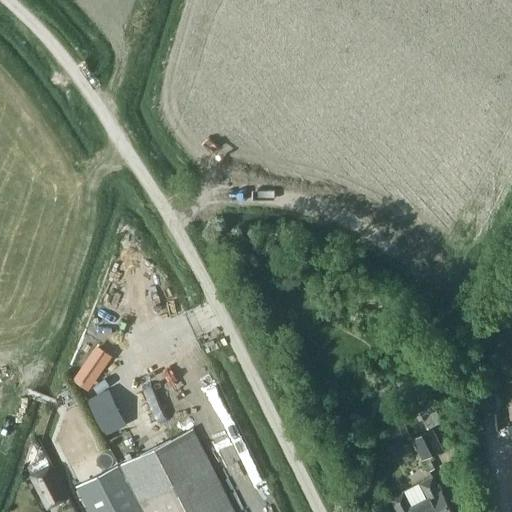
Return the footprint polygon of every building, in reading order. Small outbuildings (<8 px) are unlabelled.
[(100,391),(109,389),(105,372),(84,376),(89,401),(101,398),(100,391)] [(418,406),(429,427),(441,421),(430,400),(418,406)] [(234,511),(192,428),(120,465),(143,511),(234,511)] [(411,439),(422,460),(444,449),(433,428),(411,439)] [(29,473),(47,509),(68,499),(51,463),(29,473)] [(90,511),(143,511),(120,465),(77,487),(90,511)] [(452,511),(442,490),(440,491),(433,476),(390,498),(397,511),(452,511)]
